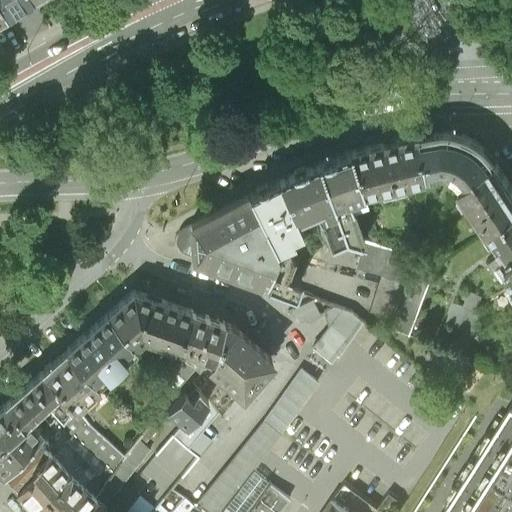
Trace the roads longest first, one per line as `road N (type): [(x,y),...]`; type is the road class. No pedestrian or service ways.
road 1 (primary): [(133,175),(356,101),(485,91)]
road 2 (primary): [(194,0),(0,98)]
road 3 (residential): [(0,349),(121,238)]
road 4 (residential): [(121,238),(137,254),(254,301)]
road 5 (primary): [(0,181),(133,175)]
